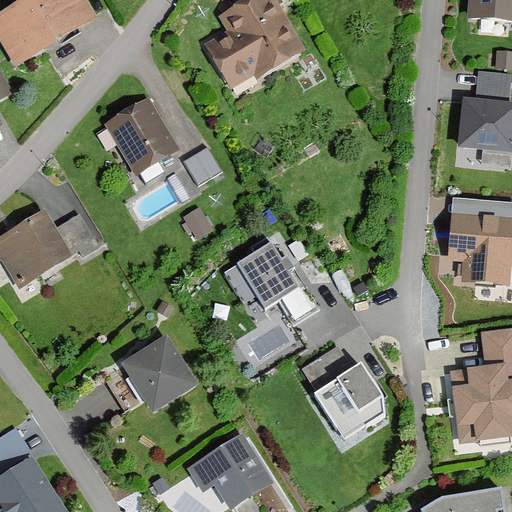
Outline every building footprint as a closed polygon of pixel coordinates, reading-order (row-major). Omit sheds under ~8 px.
[(82,0),(15,0),(0,8),(0,33),(13,59),(91,17),(82,0)] [(221,38),(199,49),(224,101),(298,65),(266,0),(234,0),(209,13),(221,38)] [(511,0),(469,0),(469,18),(511,18),(511,0)] [(497,66),(511,66),(511,48),(498,48),(497,66)] [(0,110),(13,103),(0,79),(0,110)] [(511,95),(464,95),(463,155),(511,155),(511,95)] [(180,147),(146,100),(103,131),(137,178),(180,147)] [(213,175),(201,153),(179,165),(192,187),(213,175)] [(201,205),(182,217),(195,238),(214,227),(201,205)] [(39,212),(0,237),(0,263),(19,292),(70,259),(39,212)] [(511,219),(464,218),(462,278),(511,279),(511,219)] [(266,244),(220,274),(254,324),(299,294),(266,244)] [(490,366),(450,371),(458,442),(511,435),(511,331),(487,334),(490,366)] [(156,341),(111,371),(143,419),(188,390),(156,341)] [(347,359),(296,392),(338,456),(390,423),(347,359)] [(243,434),(189,469),(204,492),(214,485),(230,509),(273,481),(243,434)] [(51,511),(19,462),(0,474),(0,511),(51,511)] [(442,496),(420,510),(421,511),(504,511),(501,487),(442,496)]
